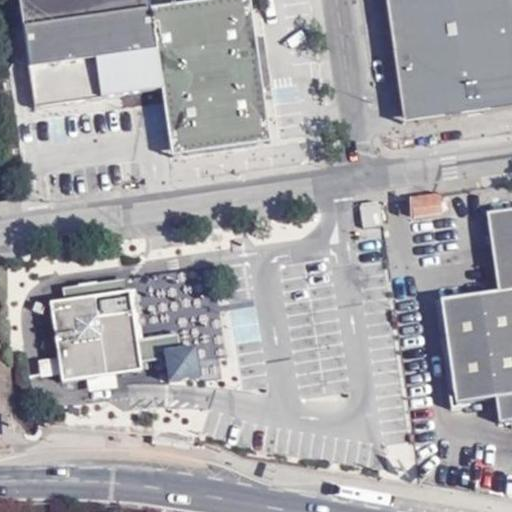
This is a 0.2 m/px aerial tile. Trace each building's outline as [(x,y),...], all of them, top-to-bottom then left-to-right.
[(15,0),(20,27),(147,9),(146,0),(15,0)] [(159,91),(169,158),(269,144),(248,0),(206,0),(147,9),(159,91)] [(386,0),(403,123),(511,108),(511,74),(502,0),(386,0)] [(511,0),(502,0),(511,74),(511,0)] [(147,9),(20,27),(32,110),(159,91),(147,9)] [(409,200),(410,210),(439,206),(438,196),(409,200)] [(358,207),(359,218),(378,215),(380,215),(377,205),(358,207)] [(439,206),(410,210),(412,218),(440,215),(439,206)] [(496,425),(510,423),(511,422),(511,211),(484,216),(495,294),(437,303),(452,407),(493,400),(496,425)] [(361,229),(380,227),(378,215),(359,218),(361,229)] [(144,276),(119,280),(121,293),(128,292),(133,329),(152,326),(144,276)] [(55,358),(58,375),(59,383),(85,380),(117,376),(139,372),(138,363),(155,361),(158,363),(165,369),(167,382),(197,377),(192,349),(177,350),(176,335),(134,340),(133,329),(128,292),(121,293),(119,280),(76,287),(78,300),(61,301),(48,304),(55,358)] [(59,289),(61,301),(78,300),(76,287),(59,289)] [(216,357),(214,338),(195,340),(197,359),(216,357)] [(38,377),(58,375),(55,358),(37,361),(38,377)] [(199,361),(200,378),(219,377),(218,360),(199,361)] [(117,376),(85,380),(87,393),(118,390),(117,376)]
